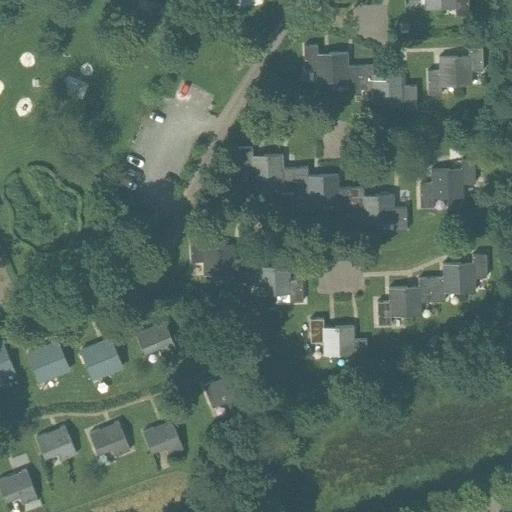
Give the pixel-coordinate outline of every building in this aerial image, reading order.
[(440,9),(439,0),(423,0),(424,10),(440,9)] [(439,0),(440,9),(454,9),(455,17),(468,17),(467,0),(439,0)] [(333,82),(332,54),(317,54),(317,46),(303,47),(304,70),(316,69),(316,83),(333,82)] [(453,57),(454,86),(471,85),(471,72),(482,71),(482,48),(468,48),(468,57),(453,57)] [(361,90),(360,66),(347,67),(347,53),(332,54),(333,82),(347,82),(347,90),(361,90)] [(441,86),(454,86),(453,57),(438,58),(438,71),(427,72),(427,95),(441,95),(441,86)] [(389,102),(388,74),(373,74),(372,66),(360,66),(361,90),(372,89),(372,103),(389,102)] [(416,110),(415,86),(403,87),(403,73),(388,74),(389,102),(402,102),(403,110),(416,110)] [(268,184),(267,156),(252,156),(252,148),(238,148),(239,172),(251,171),(251,185),(268,184)] [(295,191),(294,168),(283,169),(282,155),(267,156),(268,184),(282,184),(282,192),(295,191)] [(446,170),(447,198),(463,198),(463,184),(475,184),(474,161),(460,161),(461,169),(446,170)] [(324,204),(323,176),(307,176),(307,168),(294,168),(295,191),(306,191),(307,205),(324,204)] [(433,199),(447,198),(446,170),(430,171),(431,184),(419,185),(420,208),(433,207),(433,199)] [(351,211),(350,188),(338,189),(338,175),(323,176),(324,204),(337,204),(337,212),(351,211)] [(378,224),(377,196),(363,196),(363,188),(350,188),(351,211),(362,211),(363,225),(378,224)] [(407,231),(406,208),(394,209),(393,195),(377,196),(378,224),(393,224),(393,232),(407,231)] [(219,275),(218,247),(203,247),(203,239),(189,239),(190,263),(202,262),(203,276),(219,275)] [(247,282),(246,259),(234,260),(233,246),(218,247),(219,275),(233,275),(233,283),(247,282)] [(457,264),(458,292),(475,292),(474,278),(486,278),(485,255),(472,255),(472,263),(457,264)] [(274,295),(273,267),(259,267),(259,259),(246,259),(247,282),(258,282),(258,296),(274,295)] [(444,293),(458,292),(457,264),(442,265),(442,278),(431,279),(432,302),(445,301),(444,293)] [(302,302),(302,279),(290,280),(289,266),(273,267),(274,295),(289,295),(289,303),(302,302)] [(420,302),(432,302),(431,279),(418,279),(418,287),(404,288),(405,316),(421,316),(420,302)] [(390,317),(405,316),(404,288),(388,289),(388,302),(376,303),(377,326),(391,325),(390,317)] [(338,356),(337,327),(323,328),(323,319),(309,320),(310,343),(322,343),(322,356),(338,356)] [(164,322),(135,334),(144,355),(158,349),(161,357),(176,350),(164,322)] [(366,363),(366,340),(354,340),(353,327),(337,327),(338,356),(353,355),(353,364),(366,363)] [(109,339),(81,351),(89,373),(104,367),(107,374),(121,368),(109,339)] [(57,342),(28,353),(36,375),(51,369),(54,377),(68,371),(57,342)] [(2,344),(0,344),(0,378),(14,372),(2,344)] [(232,374),(203,386),(212,408),(226,402),(229,409),(244,403),(232,374)] [(171,420),(142,432),(151,454),(165,448),(168,455),(183,449),(171,420)] [(118,422),(89,434),(98,455),(112,450),(115,457),(130,451),(118,422)] [(64,426),(35,438),(44,460),(58,454),(61,461),(76,455),(64,426)] [(25,470),(0,479),(0,491),(5,503),(19,497),(22,505),(37,499),(25,470)]
